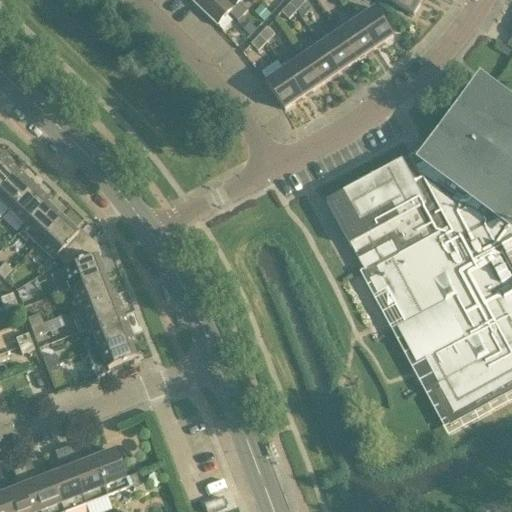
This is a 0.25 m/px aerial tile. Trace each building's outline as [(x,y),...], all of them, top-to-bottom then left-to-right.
[(188,0),(217,28),(229,15),(238,23),(243,18),(224,0),(188,0)] [(224,0),(243,18),(248,12),(239,4),(243,0),(224,0)] [(294,0),(289,6),(297,13),(305,5),(300,0),(294,0)] [(423,0),(384,0),(414,17),(423,0)] [(297,13),(289,6),(281,14),(289,21),(297,13)] [(265,23),(272,16),(263,8),(257,15),(265,23)] [(356,23),(375,51),(394,39),(375,10),(356,23)] [(375,51),(356,23),(338,35),(357,63),(375,51)] [(257,32),(250,25),(244,31),(243,32),(250,39),(257,32)] [(259,38),(267,45),(274,37),(267,29),(259,38)] [(357,63),(338,35),(320,47),(339,75),(357,63)] [(267,45),(259,38),(251,46),(259,53),(267,45)] [(339,75),(320,47),(302,59),(321,87),(339,75)] [(321,87),(302,59),(284,71),(303,100),(321,87)] [(303,100),(284,71),(266,84),(285,112),(303,100)] [(406,161),(327,204),(350,248),(351,248),(359,262),(363,270),(378,296),(387,291),(406,325),(398,329),(416,364),(425,359),(438,384),(430,388),(451,428),(511,394),(511,268),(508,262),(506,257),(511,253),(511,89),(507,89),(502,89),(495,99),(483,90),(482,89),(432,157),(428,162),(430,164),(431,174),(436,189),(429,193),(410,158),(410,159),(406,161)] [(0,189),(17,172),(1,157),(0,157),(0,189)] [(0,205),(8,213),(33,187),(17,172),(0,189),(0,205)] [(20,231),(48,202),(33,187),(8,213),(23,227),(20,231)] [(36,246),(61,220),(45,206),(49,202),(48,202),(20,231),(36,246)] [(61,220),(36,246),(52,261),(54,259),(63,268),(73,257),(89,240),(80,232),(76,235),(61,220)] [(69,292),(103,279),(95,258),(100,256),(97,248),(89,240),(73,257),(80,263),(61,271),(69,292)] [(0,269),(0,278),(3,282),(12,273),(4,265),(0,269)] [(103,279),(69,292),(77,312),(115,297),(115,296),(110,298),(103,279)] [(0,301),(3,309),(14,304),(12,297),(0,301)] [(115,297),(77,312),(71,314),(78,334),(89,330),(123,317),(115,297)] [(14,304),(3,309),(6,318),(18,313),(14,304)] [(30,330),(42,325),(38,316),(26,320),(30,330)] [(97,350),(131,337),(123,317),(89,330),(97,350)] [(42,325),(30,330),(34,340),(46,335),(42,325)] [(18,349),(30,344),(26,336),(15,341),(18,349)] [(139,358),(131,337),(97,350),(86,355),(96,379),(108,375),(106,370),(139,358)] [(30,344),(18,349),(21,356),(33,352),(30,344)] [(45,370),(57,366),(54,356),(42,361),(45,370)] [(38,366),(27,371),(34,388),(45,384),(38,366)] [(57,366),(45,370),(53,391),(65,386),(57,366)] [(62,450),(67,461),(76,458),(71,446),(62,450)] [(67,461),(62,450),(53,453),(58,465),(67,461)] [(91,461),(106,498),(127,490),(113,452),(91,461)] [(70,469),(84,506),(106,498),(91,461),(70,469)] [(20,466),(24,478),(33,474),(29,463),(20,466)] [(24,478),(20,466),(11,470),(15,481),(24,478)] [(49,477),(61,511),(69,511),(84,506),(70,469),(49,477)] [(132,491),(140,488),(135,476),(127,479),(132,491)] [(37,511),(61,511),(49,477),(27,485),(37,511)] [(6,494),(12,511),(37,511),(27,485),(6,494)] [(0,511),(12,511),(6,494),(0,495),(0,511)] [(206,511),(216,511),(226,508),(223,500),(205,507),(206,511)]
